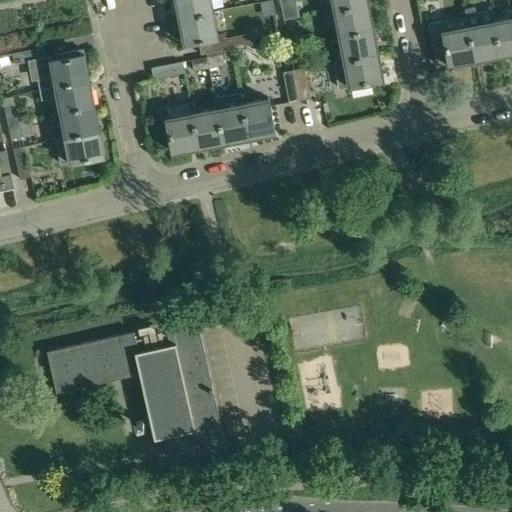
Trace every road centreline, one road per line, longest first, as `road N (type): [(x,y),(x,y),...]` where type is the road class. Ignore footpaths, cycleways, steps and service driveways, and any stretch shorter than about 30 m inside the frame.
road 1 (residential): [(149,192),(429,124)]
road 2 (residential): [(149,192),(119,66),(134,0)]
road 3 (residential): [(0,232),(149,192)]
road 4 (residential): [(429,124),(405,0)]
